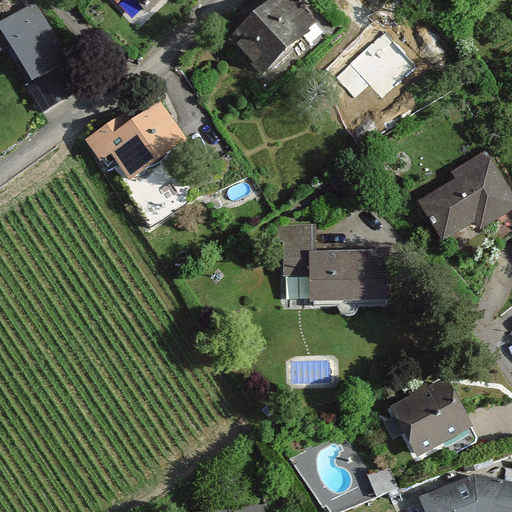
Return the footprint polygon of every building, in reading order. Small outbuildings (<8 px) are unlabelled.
[(127,0),(140,13),(155,0),(127,0)] [(289,0),(282,0),(231,43),(267,85),(322,39),(289,0)] [(31,7),(0,27),(0,32),(49,107),(83,85),(31,7)] [(127,119),(88,144),(103,168),(116,159),(136,190),(190,156),(162,113),(135,131),(127,119)] [(511,195),(487,157),(415,204),(451,258),(511,218),(511,195)] [(381,260),(308,260),(308,315),(382,315),(381,260)] [(445,384),(391,415),(422,468),(475,437),(445,384)] [(510,485),(466,477),(459,511),(511,511),(511,496),(508,496),(510,485)]
